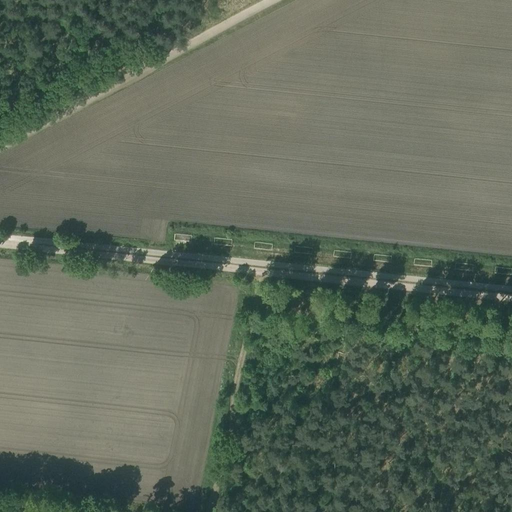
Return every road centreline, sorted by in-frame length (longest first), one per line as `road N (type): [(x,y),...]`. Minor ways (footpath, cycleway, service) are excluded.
road 1 (track): [(0,246),(511,299)]
road 2 (track): [(264,0),(0,139)]
